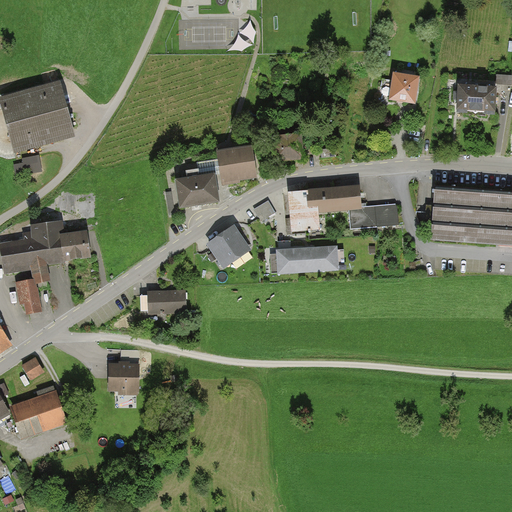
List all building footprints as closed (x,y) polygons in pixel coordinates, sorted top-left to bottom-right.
[(511,74),(498,75),(497,85),(511,84),(511,74)] [(428,79),(400,75),(396,101),(423,105),(428,79)] [(507,88),(463,86),(462,113),(506,115),(507,88)] [(58,89),(4,103),(15,148),(70,134),(58,89)] [(263,126),(249,124),(248,135),(262,137),(263,126)] [(304,159),(301,136),(274,138),(276,161),(304,159)] [(251,148),(219,154),(224,184),(238,182),(238,179),(256,176),(251,148)] [(336,149),(321,150),(322,158),(337,157),(336,149)] [(41,154),(24,158),(25,162),(15,164),(18,175),(44,170),(41,154)] [(183,180),(177,181),(181,208),(219,202),(214,175),(200,178),(198,170),(182,172),(183,180)] [(362,210),(360,187),(309,191),(311,214),(320,213),(352,211),(362,210)] [(511,192),(445,188),(441,244),(511,248),(511,192)] [(311,214),(309,191),(289,192),(292,231),(321,229),(320,213),(311,214)] [(276,215),(269,203),(255,212),(262,223),(276,215)] [(362,210),(352,211),(354,228),(398,224),(396,207),(362,210)] [(32,238),(4,242),(8,271),(30,267),(31,277),(14,280),(17,301),(23,300),(25,313),(40,311),(36,282),(49,280),(46,263),(91,256),(87,230),(64,234),(62,220),(30,225),(32,238)] [(235,226),(207,245),(222,269),(251,250),(235,226)] [(337,247),(279,251),(281,273),(339,269),(337,247)] [(188,311),(186,290),(149,292),(150,314),(188,311)] [(0,328),(0,351),(10,345),(0,328)] [(43,361),(26,370),(32,381),(49,372),(43,361)] [(145,368),(111,368),(112,392),(145,392),(145,368)] [(24,404),(12,408),(22,434),(64,419),(53,388),(39,393),(42,403),(26,408),(24,404)] [(0,395),(0,416),(9,411),(0,395)]
